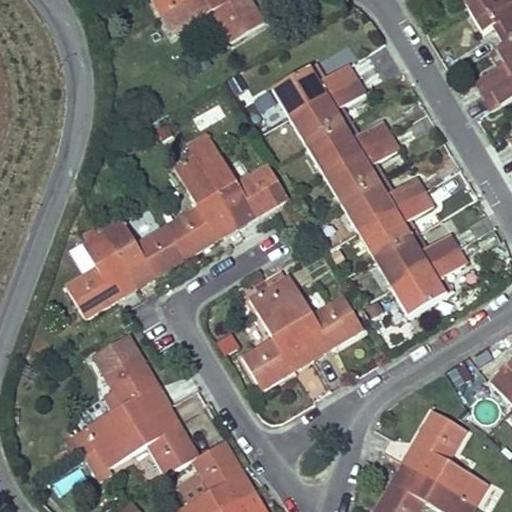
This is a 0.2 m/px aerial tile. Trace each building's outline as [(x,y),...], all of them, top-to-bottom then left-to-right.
[(150,0),(161,17),(190,0),(150,0)] [(190,0),(161,17),(173,38),(212,14),(231,45),(265,25),(255,9),(249,0),(190,0)] [(461,0),(469,12),(488,0),(461,0)] [(511,0),(488,0),(469,12),(483,36),(493,30),(504,23),(507,28),(496,35),(504,48),(511,43),(511,0)] [(493,30),(496,35),(507,28),(504,23),(493,30)] [(475,85),(483,99),(511,81),(511,43),(504,48),(496,53),(505,67),(499,70),(475,85)] [(491,56),(499,70),(505,67),(496,53),(491,56)] [(310,70),(272,92),(289,121),(357,81),(348,67),(324,81),(318,84),(310,70)] [(310,70),(318,84),(324,81),(315,67),(310,70)] [(357,81),(289,121),(306,149),(344,127),(335,113),(341,110),(365,95),(357,81)] [(511,81),(483,99),(492,113),(511,101),(511,81)] [(269,95),(255,102),(264,122),(278,115),(269,95)] [(200,128),(229,116),(223,102),(194,115),(200,128)] [(335,113),(344,127),(349,124),(341,110),(335,113)] [(344,127),(306,149),(323,178),(391,137),(382,123),(358,138),(352,141),(344,127)] [(344,127),(352,141),(358,138),(349,124),(344,127)] [(188,147),(194,158),(213,147),(206,136),(188,147)] [(391,137),(323,178),(340,206),(378,184),(369,169),(375,166),(399,151),(391,137)] [(193,158),(237,232),(250,224),(247,217),(252,214),(256,220),(262,217),(288,201),(268,167),(237,186),(213,147),(194,158),(193,158)] [(183,157),(186,163),(193,158),(190,153),(183,157)] [(166,228),(187,262),(208,249),(218,243),(214,237),(220,233),(224,240),(237,232),(193,158),(186,163),(173,170),(197,210),(166,228)] [(369,169),(378,184),(383,180),(375,166),(369,169)] [(378,184),(340,206),(357,234),(425,194),(416,180),(392,194),(386,198),(378,184)] [(378,184),(386,198),(392,194),(383,180),(378,184)] [(425,194),(357,234),(374,263),(412,240),(403,226),(409,223),(433,208),(425,194)] [(247,217),(250,224),(256,220),(252,214),(247,217)] [(98,228),(102,235),(117,226),(113,219),(98,228)] [(331,242),(344,235),(336,219),(322,226),(331,242)] [(102,235),(136,292),(150,284),(146,278),(151,274),(155,281),(162,277),(187,262),(166,228),(136,246),(122,223),(117,226),(102,235)] [(403,226),(412,240),(417,237),(409,223),(403,226)] [(102,235),(98,228),(83,236),(87,243),(102,235)] [(214,237),(218,243),(224,240),(220,233),(214,237)] [(65,289),(85,323),(117,303),(114,297),(119,293),(123,300),(136,292),(102,235),(87,243),(82,247),(96,270),(65,289)] [(412,240),(374,263),(391,291),(459,251),(450,237),(426,251),(420,254),(412,240)] [(412,240),(420,254),(426,251),(417,237),(412,240)] [(391,291),(408,320),(446,298),(437,283),(443,279),(467,265),(459,251),(391,291)] [(146,278),(150,284),(155,281),(151,274),(146,278)] [(266,285),(269,289),(285,280),(282,275),(266,284),(266,285)] [(269,289),(313,363),(326,355),(322,348),(328,345),(332,352),(347,342),(364,332),(344,298),(312,317),(289,277),(285,280),(269,289)] [(437,283),(446,298),(451,294),(443,279),(437,283)] [(247,297),(250,301),(269,289),(266,285),(247,297)] [(241,359),(262,393),(286,379),(294,374),(290,368),(296,364),(300,371),(313,363),(269,289),(250,301),(249,301),(272,341),(241,359)] [(114,297),(117,303),(123,300),(119,293),(114,297)] [(322,348),(326,355),(332,352),(328,345),(322,348)] [(84,432),(95,452),(169,408),(161,395),(155,399),(151,393),(158,389),(139,357),(105,377),(123,408),(84,432)] [(290,368),(294,374),(300,371),(296,364),(290,368)] [(511,364),(490,386),(511,407),(511,364)] [(151,393),(155,399),(161,395),(158,389),(151,393)] [(95,452),(84,458),(94,476),(106,470),(107,471),(108,470),(146,447),(165,479),(191,464),(199,459),(180,427),(174,431),(171,425),(177,421),(169,408),(95,452)] [(410,452),(402,465),(477,508),(488,488),(448,465),(466,433),(432,414),(420,435),(413,446),(420,450),(417,456),(410,452)] [(171,425),(174,431),(180,427),(177,421),(171,425)] [(84,458),(95,452),(84,432),(65,443),(76,463),(84,458)] [(180,511),(226,511),(256,495),(248,481),(241,485),(238,480),(244,476),(240,469),(225,444),(199,459),(191,464),(210,495),(180,511)] [(413,446),(410,452),(417,456),(420,450),(413,446)] [(385,495),(375,511),(420,511),(425,505),(436,511),(474,511),(477,508),(402,465),(395,478),(401,482),(398,488),(391,484),(385,495)] [(94,476),(99,484),(112,477),(108,470),(107,471),(106,470),(94,476)] [(82,472),(53,481),(57,494),(86,485),(82,472)] [(238,480),(241,485),(248,481),(244,476),(238,480)] [(395,478),(391,484),(398,488),(401,482),(395,478)] [(256,495),(226,511),(257,511),(263,508),(256,495)]
